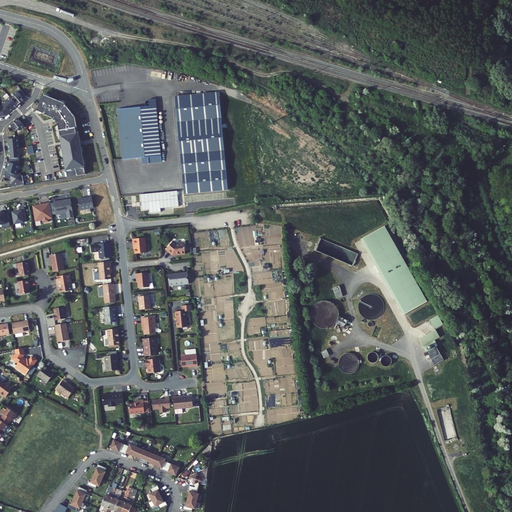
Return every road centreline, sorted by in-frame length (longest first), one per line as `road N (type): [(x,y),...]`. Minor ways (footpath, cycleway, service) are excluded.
road 1 (residential): [(47,511),(103,454),(167,479),(177,495),(174,511)]
road 2 (residential): [(121,227),(135,378)]
road 3 (residential): [(36,308),(51,356),(87,381),(135,378)]
road 4 (residential): [(0,13),(60,36),(88,95)]
road 5 (unclassified): [(121,227),(250,215)]
